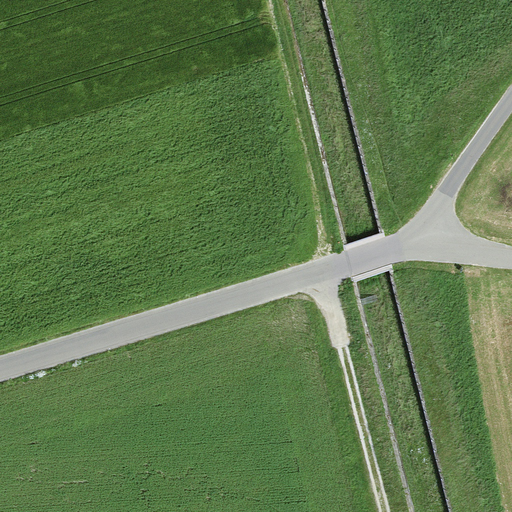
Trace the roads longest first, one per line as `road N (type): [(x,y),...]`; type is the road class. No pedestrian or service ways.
road 1 (residential): [(0,371),(430,240)]
road 2 (track): [(383,511),(321,272)]
road 3 (residential): [(430,240),(446,191),(511,99)]
